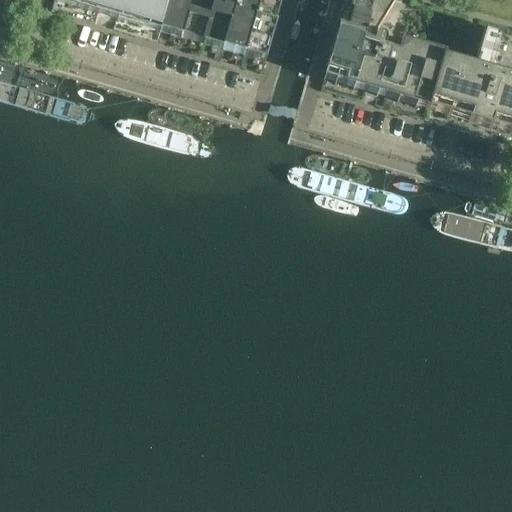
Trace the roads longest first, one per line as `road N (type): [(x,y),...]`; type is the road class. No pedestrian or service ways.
road 1 (residential): [(288,0),(254,111),(0,37)]
road 2 (residential): [(511,178),(307,120),(341,0)]
